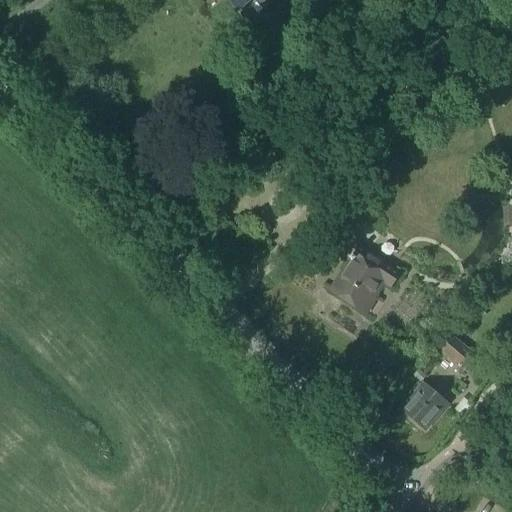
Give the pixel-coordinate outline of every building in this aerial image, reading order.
[(224,0),(236,15),(254,2),(259,8),(269,0),(224,0)] [(401,273),(363,248),(349,228),(358,222),(347,208),(323,226),(347,257),(343,264),(348,268),(332,292),(363,313),(383,284),(390,290),(401,273)] [(486,315),(481,310),(474,316),(479,322),(486,315)] [(440,353),(459,369),(472,354),(453,338),(440,353)] [(425,376),(417,370),(411,377),(419,383),(425,376)] [(401,411),(425,432),(448,405),(423,384),(421,386),(418,383),(405,399),(408,402),(401,411)]
